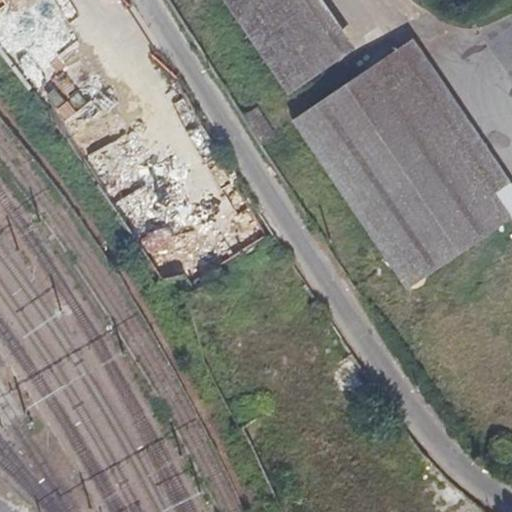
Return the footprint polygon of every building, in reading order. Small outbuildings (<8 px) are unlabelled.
[(0,0),(0,8),(13,27),(49,0),(0,0)] [(310,0),(229,0),(289,87),(344,50),(310,0)] [(0,8),(0,35),(13,27),(0,8)] [(20,57),(37,41),(28,31),(10,47),(20,57)] [(412,282),(511,211),(511,210),(400,46),(299,116),(412,282)] [(236,109),(259,145),(275,135),(252,99),(236,109)] [(180,232),(177,233),(202,273),(227,257),(188,198),(167,210),(180,232)] [(242,367),(248,363),(269,393),(305,370),(284,338),(288,335),(271,309),(225,339),(242,367)]
